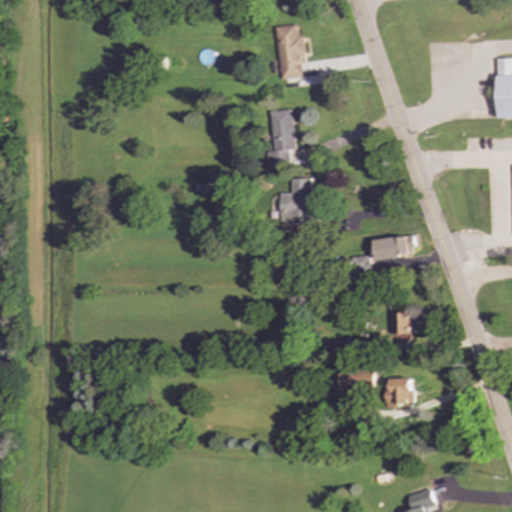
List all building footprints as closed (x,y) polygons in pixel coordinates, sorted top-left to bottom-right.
[(275,27),(280,79),(301,77),(299,56),(304,56),(302,36),(297,36),(296,25),(275,27)] [(511,59),(496,59),(497,118),(511,117),(511,59)] [(272,151),(265,152),(266,170),(288,168),(287,150),(294,150),(291,110),(270,111),(272,151)] [(279,194),(279,220),(292,220),(292,224),(309,224),(309,178),(291,179),(291,194),(279,194)] [(413,256),(412,237),(374,239),(375,258),(413,256)] [(349,258),(351,277),(369,275),(367,256),(349,258)] [(411,334),(411,312),(390,313),(391,334),(411,334)] [(372,369),(338,370),(339,392),(373,392),(372,369)] [(413,404),(412,379),(390,379),(390,405),(413,404)] [(426,511),(425,508),(435,505),(430,490),(408,496),(412,510),(406,511),(426,511)]
